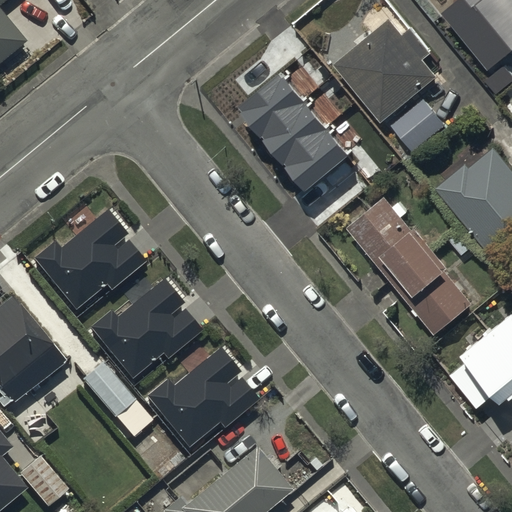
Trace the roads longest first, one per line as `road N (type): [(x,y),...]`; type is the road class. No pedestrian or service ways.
road 1 (residential): [(463,511),(112,85)]
road 2 (residential): [(112,85),(0,177)]
road 3 (residential): [(217,0),(112,85)]
